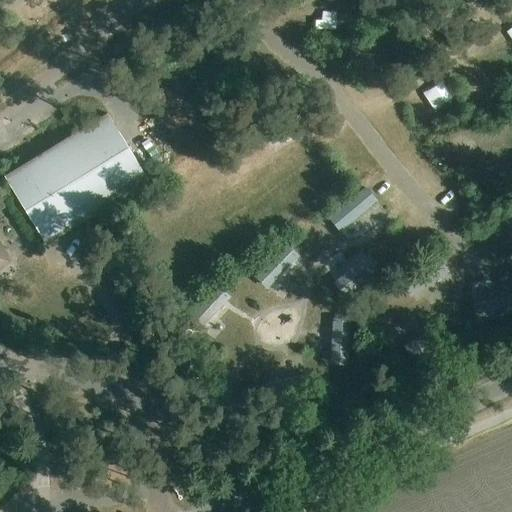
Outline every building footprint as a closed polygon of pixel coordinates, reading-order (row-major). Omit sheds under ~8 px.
[(325,0),(327,24),(348,24),(346,0),(325,0)] [(4,177),(46,245),(149,182),(107,113),(4,177)] [(167,127),(171,138),(209,125),(205,113),(167,127)] [(480,153),(480,131),(458,130),(458,153),(480,153)] [(329,218),(341,232),(377,201),(366,188),(329,218)] [(0,192),(0,210),(9,205),(0,192)] [(254,277),(267,290),(299,257),(286,244),(254,277)] [(0,269),(10,264),(0,247),(0,269)] [(334,282),(345,297),(380,271),(369,256),(334,282)] [(438,257),(400,282),(410,297),(448,272),(438,257)] [(186,319),(199,331),(231,298),(218,285),(186,319)] [(511,295),(473,305),(478,323),(511,314),(511,295)] [(330,364),(347,365),(351,320),(334,319),(330,364)] [(404,347),(413,363),(452,341),(444,325),(404,347)] [(265,385),(269,403),(313,392),(309,374),(265,385)] [(244,416),(219,378),(204,388),(228,426),(244,416)]
